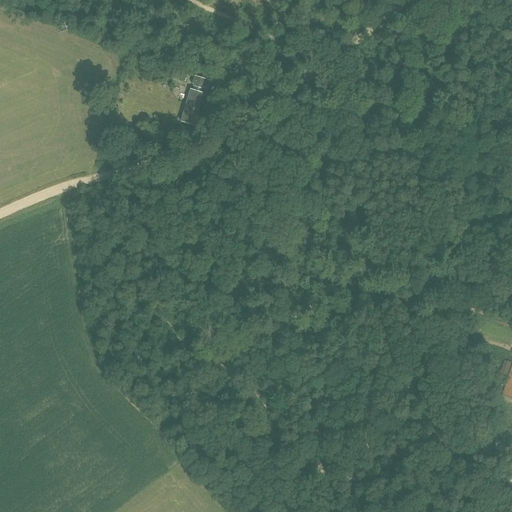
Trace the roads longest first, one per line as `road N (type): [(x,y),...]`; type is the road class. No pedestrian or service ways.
road 1 (track): [(135,166),(248,124),(312,70)]
road 2 (track): [(0,215),(135,166)]
